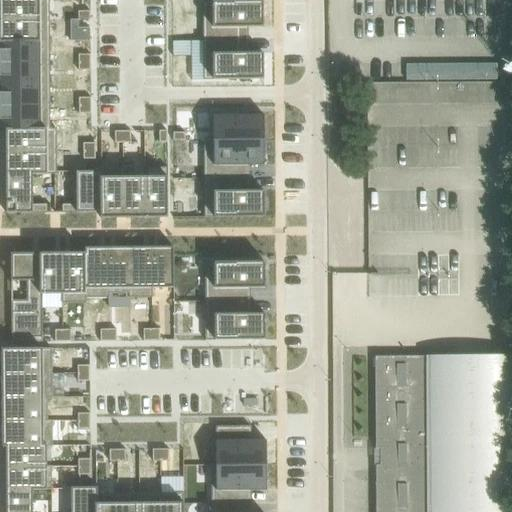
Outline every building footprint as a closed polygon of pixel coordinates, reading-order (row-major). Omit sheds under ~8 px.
[(49,0),(0,0),(0,19),(49,20),(49,0)] [(263,1),(203,2),(203,41),(239,40),(239,27),(248,27),(263,27),(263,1)] [(90,11),(78,11),(78,19),(90,19),(90,11)] [(49,20),(0,19),(0,41),(49,41),(49,20)] [(78,19),(70,19),(70,41),(90,41),(90,27),(78,27),(78,19)] [(239,40),(203,41),(203,80),(263,79),(263,53),(248,53),(239,53),(239,40)] [(49,41),(0,41),(0,63),(49,63),(49,41)] [(90,54),(78,54),(78,62),(90,62),(90,54)] [(90,62),(78,62),(78,70),(90,70),(90,62)] [(501,80),(501,63),(409,62),(409,79),(501,80)] [(49,63),(0,63),(0,84),(50,84),(49,63)] [(50,84),(0,84),(0,106),(50,106),(50,84)] [(91,97),(78,98),(79,106),(91,105),(91,97)] [(91,105),(79,106),(79,114),(91,114),(91,105)] [(50,106),(0,106),(0,128),(6,129),(50,129),(50,106)] [(264,115),(208,115),(209,139),(209,140),(264,140),(264,115)] [(50,129),(6,129),(6,152),(56,151),(56,129),(50,129)] [(123,131),(114,131),(115,143),(123,143),(123,131)] [(131,131),(123,131),(123,143),(131,143),(131,131)] [(167,131),(159,131),(159,143),(167,143),(167,131)] [(185,132),(173,132),(173,141),(185,140),(185,132)] [(209,139),(204,139),(204,178),(240,178),(240,165),(249,165),(264,165),(264,140),(209,140),(209,139)] [(95,143),(83,143),(83,151),(95,151),(95,143)] [(56,151),(6,152),(6,173),(32,173),(32,174),(56,174),(56,151)] [(95,151),(83,151),(83,159),(95,159),(95,151)] [(124,168),(100,168),(100,172),(101,171),(102,212),(101,212),(101,218),(123,218),(123,177),(124,177),(124,168)] [(76,204),(62,204),(62,213),(101,212),(102,212),(101,171),(100,172),(76,172),(76,204)] [(32,173),(6,173),(6,213),(33,213),(47,213),(47,204),(33,205),(32,174),(32,173)] [(124,177),(123,177),(123,218),(145,218),(144,177),(124,177)] [(167,177),(144,177),(145,218),(167,218),(167,177)] [(240,178),(204,178),(204,218),(264,217),(264,191),(249,191),(240,191),(240,178)] [(108,247),(85,248),(85,253),(85,298),(109,298),(109,293),(108,293),(108,247)] [(129,247),(108,247),(108,293),(109,293),(128,293),(130,293),(129,247)] [(130,293),(128,293),(128,298),(152,298),(152,288),(151,288),(151,247),(129,247),(130,293)] [(174,247),(151,247),(151,288),(152,288),(174,288),(174,247)] [(41,253),(11,253),(11,281),(27,281),(27,300),(11,300),(11,342),(35,342),(35,338),(41,338),(41,342),(42,342),(42,294),(41,294),(41,253)] [(62,253),(41,253),(41,294),(42,294),(62,294),(63,294),(62,253)] [(63,294),(62,294),(62,303),(85,303),(85,298),(85,253),(62,253),(63,294)] [(265,262),(205,262),(205,301),(241,301),(241,288),(250,288),(265,288),(265,262)] [(241,301),(205,301),(205,340),(265,340),(265,314),(250,314),(241,314),(241,301)] [(63,329),(55,329),(55,342),(63,342),(63,329)] [(71,329),(63,329),(63,342),(71,341),(71,329)] [(108,329),(100,329),(100,341),(108,341),(108,329)] [(116,329),(108,329),(108,341),(116,341),(116,329)] [(151,329),(143,329),(143,341),(151,341),(151,329)] [(159,329),(151,329),(151,341),(160,341),(159,329)] [(52,348),(1,349),(2,374),(52,373),(52,348)] [(186,375),(267,374),(267,349),(185,351),(186,375)] [(511,511),(511,355),(375,356),(375,448),(380,448),(380,464),(376,466),(375,511),(511,511)] [(89,365),(77,365),(77,373),(89,373),(89,365)] [(52,373),(2,374),(2,398),(47,397),(47,398),(52,398),(52,373)] [(89,373),(77,373),(77,381),(89,381),(89,373)] [(47,397),(2,398),(2,422),(48,421),(48,420),(47,398),(47,397)] [(90,413),(78,413),(78,421),(90,421),(90,413)] [(48,421),(2,422),(2,447),(6,447),(6,446),(47,445),(47,446),(53,446),(52,420),(48,420),(48,421)] [(90,421),(78,421),(78,429),(90,429),(90,421)] [(250,426),(215,426),(216,464),(216,465),(266,465),(266,440),(251,440),(242,440),(242,428),(250,428),(250,426)] [(47,445),(6,446),(6,447),(6,467),(47,467),(47,466),(47,446),(47,445)] [(117,449),(109,449),(109,462),(117,461),(117,449)] [(125,449),(117,449),(117,461),(125,461),(125,449)] [(161,449),(152,449),(152,461),(161,461),(161,449)] [(169,449),(161,449),(161,461),(169,461),(169,449)] [(90,459),(78,459),(78,467),(90,467),(90,459)] [(216,464),(211,464),(211,493),(211,503),(242,503),(242,490),(251,490),(266,490),(266,465),(216,465),(216,464)] [(47,467),(6,467),(6,489),(32,489),(32,490),(52,490),(52,466),(47,466),(47,467)] [(90,467),(78,467),(78,475),(90,475),(90,467)] [(71,511),(96,511),(96,503),(97,503),(97,494),(97,487),(71,487),(71,511)] [(32,489),(6,489),(6,511),(32,511),(32,490),(32,489)] [(96,511),(117,511),(118,493),(97,494),(97,503),(96,503),(96,511)] [(139,511),(139,493),(118,493),(117,511),(139,511)] [(160,511),(161,493),(139,493),(139,511),(160,511)] [(183,511),(184,493),(161,493),(160,511),(183,511)] [(242,511),(242,503),(211,503),(211,511),(242,511)]
